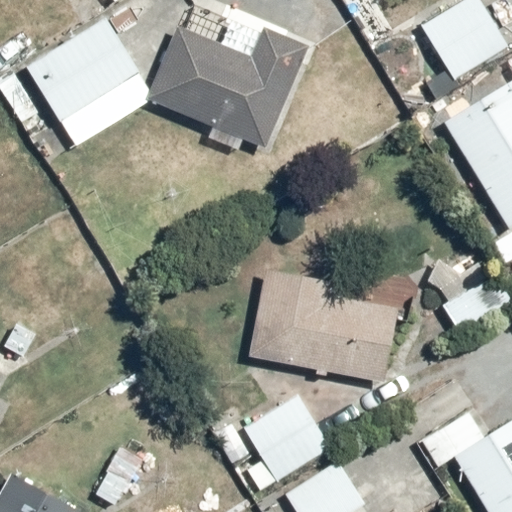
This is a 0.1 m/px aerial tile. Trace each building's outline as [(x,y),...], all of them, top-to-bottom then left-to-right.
[(511,40),(511,22),(498,0),(452,0),(416,22),(450,78),(511,40)] [(256,55),(182,26),(152,100),(271,147),(311,46),(266,28),(256,55)] [(511,82),(448,121),(511,226),(511,82)] [(333,284),(270,272),(255,355),(386,378),(398,312),(343,302),(333,284)] [(333,445),(302,390),(240,424),(236,416),(214,428),(230,458),(254,445),(273,479),(333,445)] [(511,511),(511,421),(457,456),(492,511),(511,511)] [(346,511),(367,500),(341,456),(285,489),(298,511),(346,511)] [(85,511),(15,473),(0,498),(0,511),(85,511)]
